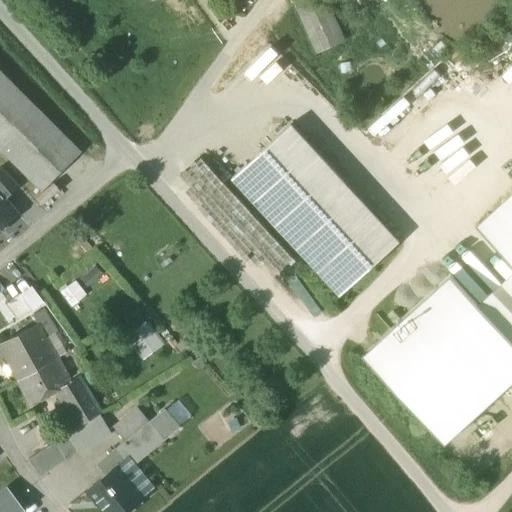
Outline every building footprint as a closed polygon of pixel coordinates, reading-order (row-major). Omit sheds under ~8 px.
[(293,0),(317,54),(343,42),(324,0),(293,0)] [(0,150),(42,192),(80,153),(0,72),(0,150)] [(231,179),(339,297),(398,243),(290,125),(231,179)] [(0,168),(0,194),(4,199),(19,186),(1,168),(0,168)] [(511,192),(475,227),(488,241),(511,218),(511,192)] [(0,227),(16,214),(4,199),(0,194),(0,227)] [(511,267),(511,218),(488,241),(511,267)] [(511,270),(476,304),(511,343),(511,270)] [(511,343),(476,304),(450,276),(361,358),(429,432),(486,380),(511,357),(511,355),(511,343)] [(70,305),(80,297),(70,285),(61,293),(70,305)] [(32,329),(37,326),(32,317),(35,315),(22,296),(13,303),(32,329)] [(43,311),(35,315),(32,317),(37,326),(45,339),(56,333),(43,311)] [(0,346),(0,351),(17,383),(57,359),(45,339),(37,326),(32,329),(0,346)] [(511,382),(511,357),(486,380),(500,394),(511,382)] [(69,384),(57,359),(17,383),(17,384),(30,407),(55,394),(62,406),(84,389),(78,380),(69,384)] [(500,394),(486,380),(429,432),(442,447),(500,394)] [(62,406),(77,429),(99,416),(101,414),(84,389),(62,406)] [(164,410),(172,419),(185,408),(178,399),(164,410)] [(191,415),(185,408),(172,419),(178,427),(191,415)] [(113,428),(124,443),(147,424),(135,409),(113,428)] [(164,409),(149,422),(164,441),(179,428),(178,427),(172,419),(164,410),(164,409)] [(111,435),(99,416),(77,429),(54,442),(55,443),(66,461),(77,454),(79,455),(111,435)] [(132,467),(164,441),(149,422),(147,424),(124,443),(116,450),(125,461),(124,462),(130,469),(132,467)] [(40,478),(66,461),(55,443),(28,461),(40,478)] [(96,466),(104,476),(113,469),(114,470),(124,462),(125,461),(116,450),(96,466)] [(151,491),(132,467),(130,469),(124,462),(114,470),(129,488),(125,491),(136,504),(140,501),(151,491)] [(103,511),(126,511),(136,504),(125,491),(129,488),(114,470),(113,469),(104,476),(88,489),(102,507),(101,508),(103,511)] [(20,511),(23,510),(6,488),(0,492),(0,511),(20,511)] [(87,491),(101,508),(102,507),(88,489),(87,491)]
